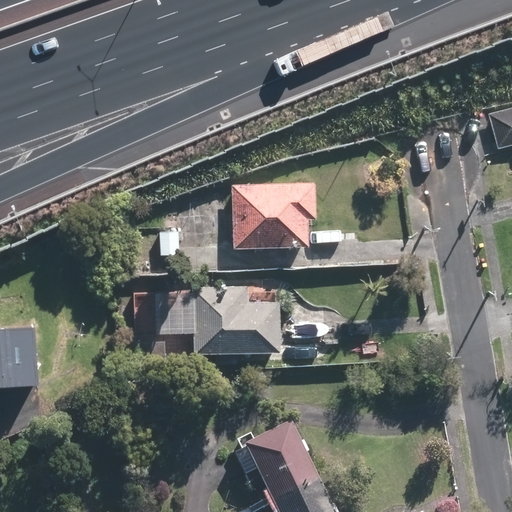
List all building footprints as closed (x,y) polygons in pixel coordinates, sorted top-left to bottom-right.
[(511,107),(486,114),(495,149),(511,144),(511,107)] [(312,181),(229,184),(232,249),(307,247),(306,217),(314,217),(312,181)] [(179,231),(160,232),(161,255),(180,254),(179,231)] [(198,283),(199,351),(283,348),(281,298),(253,296),(254,283),(198,283)] [(31,326),(0,327),(0,385),(34,384),(31,326)] [(194,352),(195,327),(162,326),(161,368),(194,369),(194,352)] [(338,511),(295,420),(249,446),(281,511),(338,511)]
